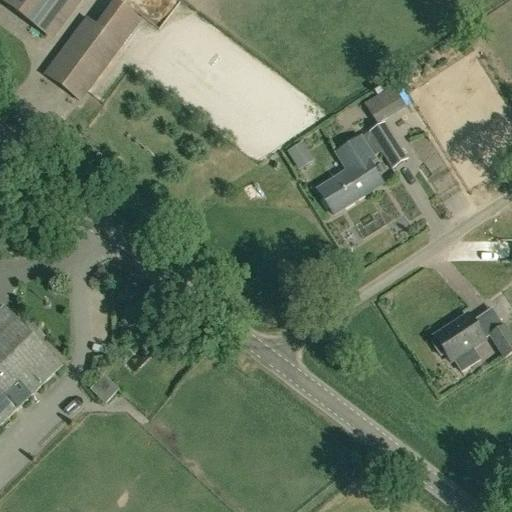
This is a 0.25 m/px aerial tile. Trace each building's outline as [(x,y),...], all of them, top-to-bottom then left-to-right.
[(0,0),(47,35),(72,0),(0,0)] [(160,7),(165,17),(179,11),(174,1),(160,7)] [(80,100),(139,21),(120,7),(102,31),(87,20),(46,75),(80,100)] [(403,87),(420,77),(415,69),(399,80),(403,87)] [(375,122),(403,106),(392,88),(365,104),(375,122)] [(407,160),(385,124),(337,153),(349,172),(318,191),(333,214),(382,183),(368,160),(382,152),(392,169),(407,160)] [(287,151),(299,169),(312,161),(300,143),(287,151)] [(0,314),(0,426),(60,369),(37,345),(40,341),(30,331),(26,335),(3,311),(0,314)] [(471,348),(484,340),(468,316),(434,338),(436,340),(432,343),(440,356),(445,354),(450,362),(453,360),(461,373),(479,361),(471,348)] [(505,358),(511,353),(511,339),(503,327),(490,335),(505,358)] [(117,391),(104,378),(92,392),(105,404),(117,391)]
